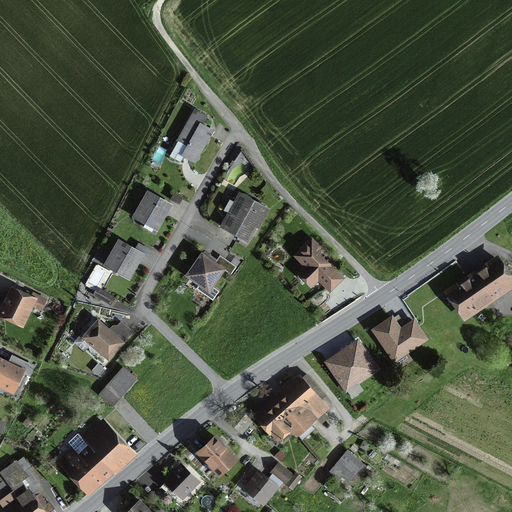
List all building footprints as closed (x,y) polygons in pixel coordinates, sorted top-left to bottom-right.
[(201,125),(205,117),(195,111),(177,141),(169,156),(179,162),(183,156),(185,157),(193,162),(209,135),(211,131),(201,125)] [(168,204),(147,192),(133,217),(145,224),(143,227),(154,234),(159,225),(166,213),(170,205),(168,204)] [(178,204),(181,199),(173,194),(170,200),(178,204)] [(221,227),(238,237),(246,242),(253,229),(256,224),(258,226),(267,209),(239,194),(234,204),(229,212),(228,213),(221,227)] [(142,254),(118,241),(104,266),(115,272),(119,266),(129,272),(136,261),(138,262),(142,254)] [(332,263),(328,259),(311,242),(297,256),(307,267),(311,270),(304,277),(311,283),(316,278),(317,278),(329,291),(342,278),(329,266),(332,263)] [(187,276),(208,290),(222,270),(202,255),(187,276)] [(511,283),(496,260),(467,280),(448,293),(464,316),(482,304),(511,284),(511,283)] [(30,298),(12,289),(0,312),(22,324),(36,295),(33,294),(30,298)] [(110,305),(114,299),(101,292),(98,298),(110,305)] [(108,357),(121,343),(97,322),(84,337),(92,343),(88,347),(90,351),(93,354),(98,355),(101,351),(108,357)] [(384,343),(384,342),(383,343),(395,361),(396,361),(394,359),(404,353),(423,340),(424,341),(425,341),(412,323),(412,324),(406,328),(405,326),(404,326),(406,328),(396,335),(391,338),(389,337),(390,339),(384,343)] [(358,342),(327,362),(346,390),(376,370),(358,342)] [(0,387),(16,395),(26,373),(0,360),(0,387)] [(112,405),(135,379),(123,368),(99,395),(112,405)] [(279,401),(272,407),(290,428),(295,434),(296,433),(308,423),(325,408),(319,401),(325,396),(306,375),(307,377),(279,401)] [(277,439),(290,428),(272,407),(259,418),(271,432),(277,439)] [(72,450),(60,461),(86,488),(127,449),(101,422),(82,440),(73,449),(72,450)] [(221,446),(214,438),(198,452),(213,468),(218,474),(234,460),(231,456),(223,448),(221,446)] [(362,465),(347,451),(340,458),(355,472),(362,465)] [(5,508),(7,511),(49,511),(53,509),(48,503),(46,505),(39,494),(23,471),(29,466),(23,458),(16,462),(15,461),(0,472),(0,473),(5,480),(5,479),(14,491),(19,498),(5,508)] [(284,483),(290,475),(278,465),(271,472),(283,482),(284,483)] [(34,484),(39,480),(30,467),(24,471),(34,484)] [(196,482),(180,467),(166,481),(160,487),(176,502),(182,496),(196,482)] [(262,502),(275,487),(258,473),(254,478),(245,488),(262,502)] [(295,473),(286,485),(291,489),(300,477),(295,473)] [(127,511),(148,511),(139,501),(133,507),(132,508),(128,511),(127,511)]
